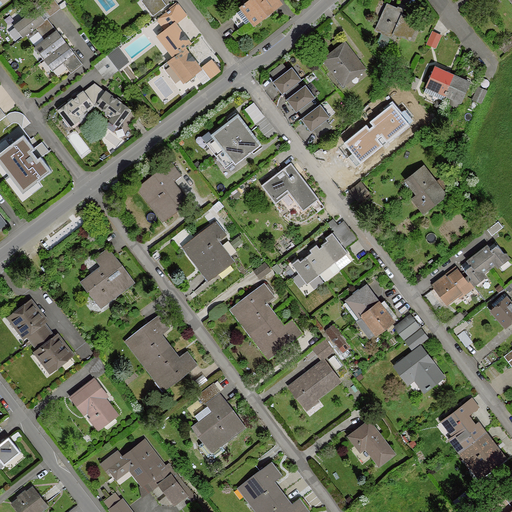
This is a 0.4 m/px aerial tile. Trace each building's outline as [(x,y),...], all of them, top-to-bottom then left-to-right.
[(54,0),(47,0),(14,26),(23,38),(36,28),(45,39),(35,47),(53,72),(64,64),(72,74),(83,65),(48,19),(61,9),(54,0)] [(162,0),(143,0),(142,1),(153,16),(167,5),(162,0)] [(278,0),(251,0),(240,8),(255,28),(283,6),(278,0)] [(397,5),(396,6),(386,2),(374,29),(391,36),(392,32),(399,35),(400,34),(410,39),(419,19),(401,11),(403,7),(397,5)] [(193,44),(178,24),(188,16),(178,3),(157,20),(165,31),(158,37),(174,58),(169,63),(185,84),(204,70),(211,80),(222,72),(213,60),(202,67),(188,48),(193,44)] [(442,34),(432,30),(426,44),(435,48),(442,34)] [(511,35),(499,46),(504,52),(511,45),(511,35)] [(344,40),(321,57),(342,85),(365,68),(344,40)] [(118,47),(108,55),(119,71),(130,62),(118,47)] [(108,55),(95,65),(106,81),(119,71),(108,55)] [(470,79),(434,64),(425,85),(460,101),(470,79)] [(291,66),(271,81),(281,94),(300,79),(291,66)] [(95,84),(58,111),(72,128),(82,120),(80,118),(95,106),(111,118),(110,120),(120,128),(133,111),(95,84)] [(315,98),(305,85),(286,99),(296,112),(315,98)] [(486,90),(478,86),(473,99),(481,103),(486,90)] [(256,122),(267,117),(258,101),(248,106),(256,122)] [(392,102),(367,121),(371,125),(368,128),(364,124),(342,142),(359,164),(382,146),(377,139),(380,135),(386,143),(410,124),(392,102)] [(330,117),(320,104),(301,119),(311,131),(330,117)] [(0,130),(10,122),(0,108),(0,130)] [(263,145),(240,115),(214,135),(237,165),(263,145)] [(182,174),(170,159),(136,185),(162,220),(189,200),(174,180),(182,174)] [(423,163),(403,179),(415,194),(410,198),(422,214),(447,194),(423,163)] [(293,164),(264,186),(278,204),(291,194),(305,212),(320,200),(293,164)] [(349,190),(360,181),(362,180),(356,172),(343,183),(349,190)] [(368,191),(360,181),(349,190),(353,196),(357,200),(368,191)] [(216,220),(182,246),(208,280),(234,259),(219,240),(227,234),(216,220)] [(345,247),(357,239),(343,221),(333,228),(334,230),(326,235),(329,239),(319,247),(316,243),(310,247),(313,251),(300,260),(298,257),(291,262),(306,282),(348,251),(345,247)] [(498,221),(488,229),(492,235),(503,227),(498,221)] [(470,265),(464,270),(468,275),(464,277),(472,287),(487,276),(485,273),(495,265),(497,268),(509,259),(497,244),(491,249),(486,244),(466,260),(470,265)] [(135,282),(108,247),(93,258),(99,265),(79,280),(101,308),(135,282)] [(271,270),(265,262),(253,271),(259,279),(271,270)] [(456,266),(431,284),(447,305),(458,297),(459,298),(473,288),(472,287),(464,277),(456,266)] [(274,296),(264,282),(229,308),(268,359),(303,333),(292,318),(284,324),(267,302),(274,296)] [(367,283),(347,299),(377,336),(397,320),(367,283)] [(30,298),(5,316),(22,339),(26,336),(35,348),(31,351),(48,374),(74,354),(56,332),(54,334),(45,321),(47,320),(30,298)] [(511,312),(501,300),(489,310),(505,328),(511,321),(511,312)] [(447,323),(451,328),(465,317),(460,312),(447,323)] [(170,328),(159,314),(124,340),(163,391),(197,364),(186,350),(179,356),(162,334),(170,328)] [(410,314),(393,328),(403,340),(419,326),(410,314)] [(351,345),(334,324),(325,331),(342,352),(351,345)] [(413,350),(393,365),(409,385),(415,380),(422,390),(433,382),(435,385),(446,376),(421,344),(429,338),(421,328),(405,340),(413,350)] [(321,360),(287,386),(306,411),(320,401),(318,399),(342,381),(325,358),(334,351),(325,339),(313,348),(321,360)] [(84,364),(93,376),(95,378),(108,368),(97,354),(84,364)] [(93,376),(68,396),(83,415),(86,413),(90,417),(88,418),(97,431),(118,414),(106,398),(108,396),(95,378),(93,376)] [(211,411),(191,426),(212,453),(246,427),(219,393),(221,392),(214,382),(197,395),(204,404),(205,403),(211,411)] [(453,436),(449,439),(479,480),(508,458),(480,420),(476,423),(470,414),(480,407),(473,397),(441,420),(453,436)] [(369,418),(347,435),(360,452),(365,449),(379,467),(397,454),(369,418)] [(117,450),(99,463),(107,474),(109,472),(115,480),(128,470),(147,494),(158,486),(174,506),(188,495),(183,489),(186,486),(169,463),(166,465),(144,437),(121,455),(117,450)] [(272,461),(238,487),(256,511),(310,511),(311,511),(300,497),(292,504),(274,481),(282,475),(272,461)] [(40,511),(49,505),(32,485),(11,502),(18,511),(40,511)] [(132,511),(122,498),(107,509),(109,511),(132,511)]
